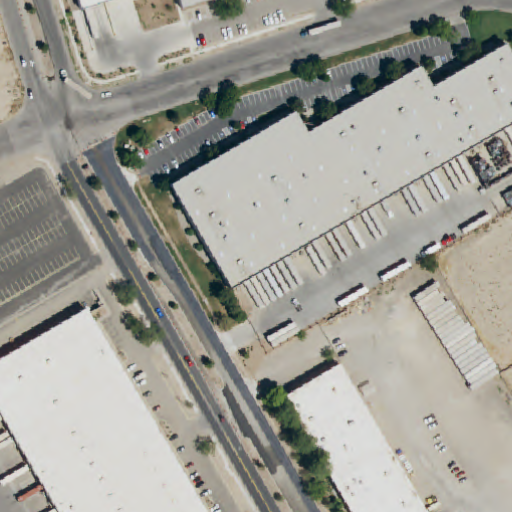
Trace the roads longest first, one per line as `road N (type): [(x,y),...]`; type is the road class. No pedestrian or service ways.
road 1 (tertiary): [(12,0),(73,167),(272,511)]
road 2 (tertiary): [(308,511),(84,118)]
road 3 (residential): [(445,0),(84,118)]
road 4 (tertiary): [(84,118),(43,0)]
